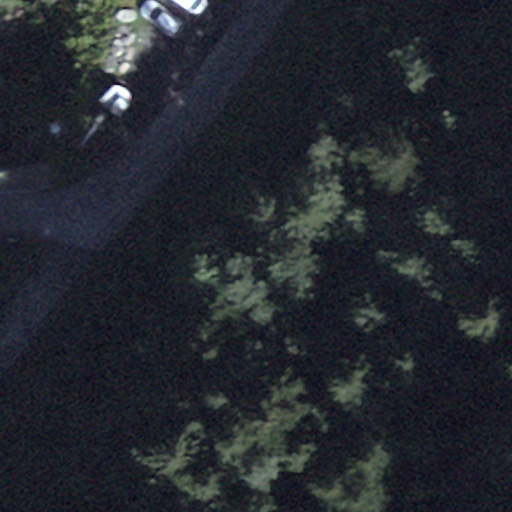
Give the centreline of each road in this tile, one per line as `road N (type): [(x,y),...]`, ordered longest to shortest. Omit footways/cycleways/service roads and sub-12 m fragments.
road 1 (unclassified): [(0,208),(104,203),(202,118),(279,0)]
road 2 (track): [(0,357),(104,203)]
